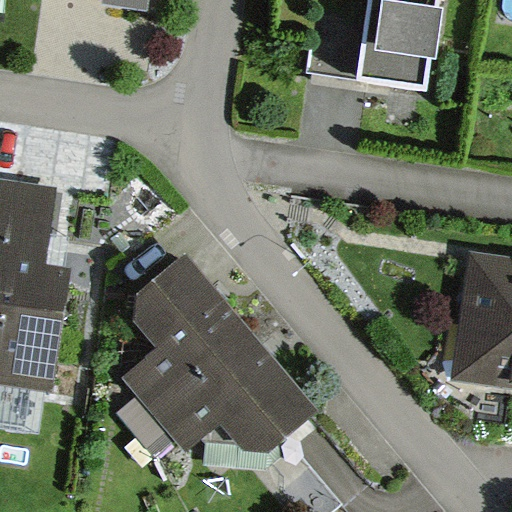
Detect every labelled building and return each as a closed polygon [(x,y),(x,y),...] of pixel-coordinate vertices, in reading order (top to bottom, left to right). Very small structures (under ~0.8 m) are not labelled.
[(143,11),(144,0),(111,0),(110,6),(143,11)] [(437,0),(361,0),(347,93),(421,104),(437,0)] [(0,323),(20,191),(0,187),(0,323)] [(53,196),(20,191),(0,323),(0,380),(50,389),(67,279),(41,276),(53,196)] [(159,417),(247,347),(185,270),(131,313),(168,359),(134,386),(159,417)] [(511,279),(480,275),(464,380),(511,386),(511,279)] [(247,347),(159,417),(188,452),(222,425),(257,468),(310,425),(247,347)]
